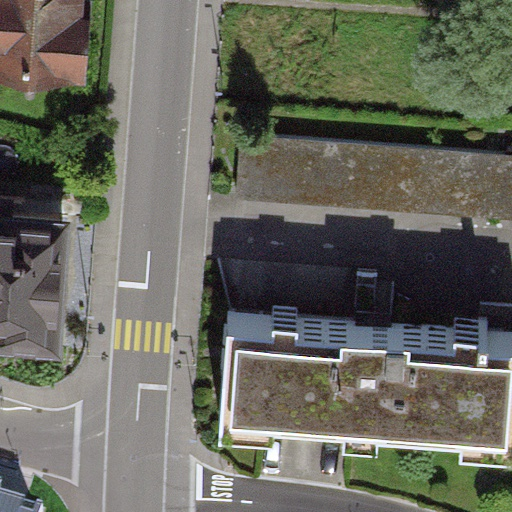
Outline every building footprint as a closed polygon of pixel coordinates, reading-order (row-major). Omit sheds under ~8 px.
[(71,0),(0,0),(0,68),(71,69),(71,0)] [(511,163),(253,144),(245,255),(511,275),(511,163)] [(66,207),(0,204),(0,336),(61,339),(66,207)] [(496,335),(210,322),(205,441),(490,454),(496,335)] [(0,511),(38,511),(43,471),(0,467),(0,511)]
